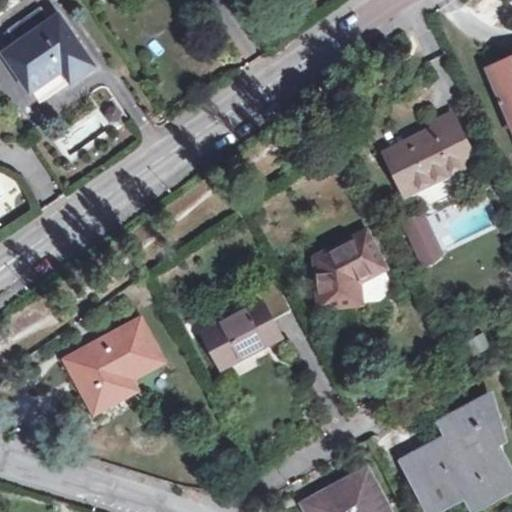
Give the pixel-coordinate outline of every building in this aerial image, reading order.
[(19,46),(52,23),(41,8),(8,30),(19,46)] [(52,23),(19,46),(6,55),(32,91),(64,69),(73,81),(93,67),(60,19),(52,23)] [(511,118),(511,63),(492,72),(511,118)] [(452,114),(432,124),(434,130),(385,154),(405,196),(475,161),(452,114)] [(426,211),(403,220),(419,266),(443,258),(426,211)] [(384,268),(366,234),(316,258),(320,308),(355,305),(353,284),(384,268)] [(261,302),(272,321),(291,310),(273,276),(253,286),(261,302)] [(272,321),(261,302),(203,332),(223,368),(281,338),(272,321)] [(91,359),(73,369),(87,394),(100,387),(109,404),(134,390),(128,378),(160,360),(140,322),(86,351),(91,359)] [(91,359),(86,351),(68,361),(73,369),(91,359)] [(100,387),(87,394),(96,411),(109,404),(100,387)] [(448,455),(442,445),(407,463),(433,511),(469,493),(508,472),(494,446),(502,441),(491,400),(445,425),(453,439),(458,449),(448,455)] [(448,455),(458,449),(453,439),(442,445),(448,455)] [(387,511),(365,470),(345,483),(347,486),(310,506),(313,511),(387,511)] [(473,501),(511,480),(508,472),(469,493),(473,501)]
